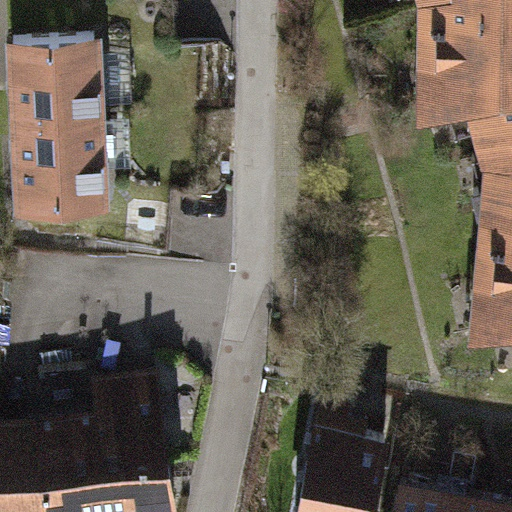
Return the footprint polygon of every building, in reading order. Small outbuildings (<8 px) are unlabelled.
[(511,0),(417,0),(419,111),(467,102),(484,157),(469,335),(511,343),(511,0)] [(102,28),(7,34),(10,113),(105,105),(102,28)] [(111,50),(113,96),(135,95),(133,49),(111,50)] [(105,105),(10,113),(17,209),(115,199),(105,105)] [(0,417),(0,511),(116,511),(181,505),(159,363),(98,370),(102,406),(0,417)] [(372,511),(389,428),(313,411),(292,511),(372,511)] [(402,470),(393,511),(469,511),(475,486),(402,470)] [(511,511),(511,491),(475,486),(469,511),(511,511)]
